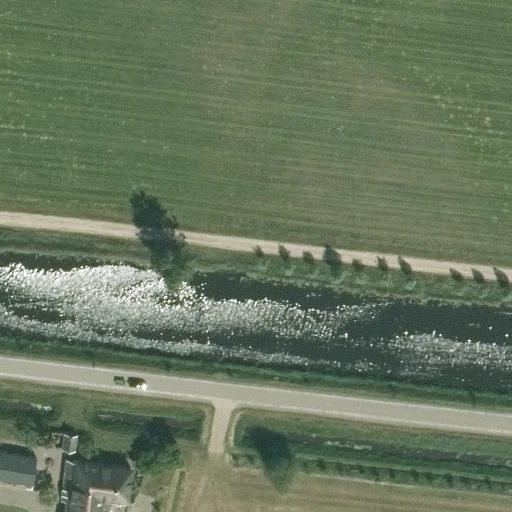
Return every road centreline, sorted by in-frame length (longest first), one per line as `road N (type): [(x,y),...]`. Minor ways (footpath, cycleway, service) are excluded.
road 1 (unclassified): [(511,426),(0,366)]
road 2 (track): [(0,219),(511,276)]
